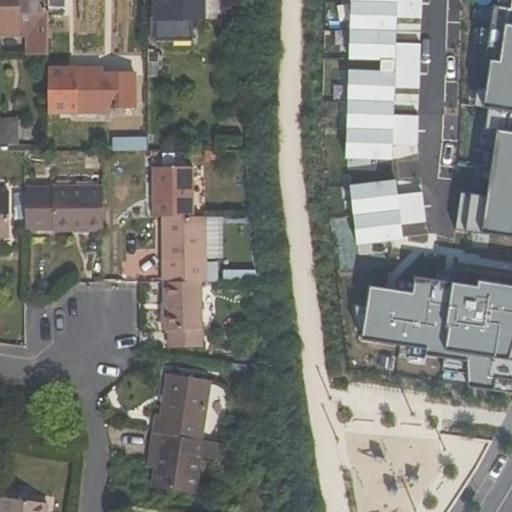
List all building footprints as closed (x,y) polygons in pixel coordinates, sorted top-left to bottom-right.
[(0,0),(0,37),(34,37),(34,50),(48,50),(48,8),(47,0),(0,0)] [(65,8),(65,0),(47,0),(48,8),(65,8)] [(157,0),(157,41),(192,42),(192,18),(201,18),(201,0),(157,0)] [(47,70),(48,113),(109,113),(109,108),(135,108),(136,74),(102,74),(102,70),(47,70)] [(122,152),(147,152),(147,141),(122,141),(122,152)] [(193,168),(153,169),(153,218),(164,218),(193,217),(193,168)] [(26,188),(26,233),(103,232),(103,186),(26,188)] [(0,231),(9,232),(10,192),(0,192),(0,231)] [(202,283),(218,283),(217,262),(208,263),(207,218),(193,217),(164,218),(164,282),(202,283)] [(0,231),(0,239),(10,239),(9,232),(0,231)] [(163,331),(169,331),(169,348),(203,347),(202,283),(164,282),(163,331)] [(160,417),(155,416),(153,433),(202,440),(212,382),(167,375),(160,417)] [(159,446),(155,469),(152,488),(196,495),(202,457),(211,458),(213,442),(202,440),(153,433),(151,445),(159,446)] [(211,458),(221,460),(224,443),(213,442),(211,458)] [(155,469),(159,446),(151,445),(147,468),(155,469)] [(0,511),(47,511),(49,505),(2,499),(0,511)]
